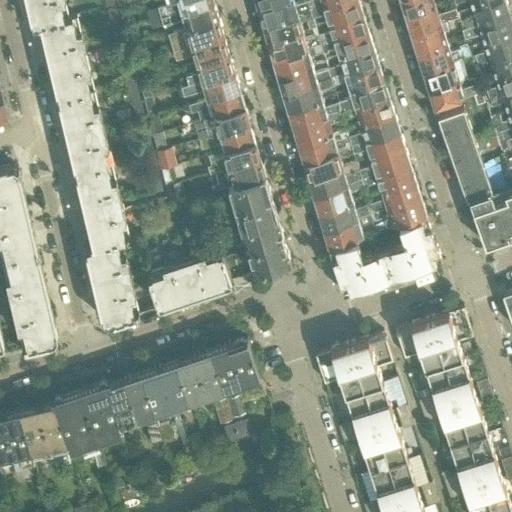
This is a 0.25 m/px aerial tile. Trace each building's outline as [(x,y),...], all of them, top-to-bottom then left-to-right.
[(28,0),(34,23),(41,22),(64,14),(60,0),(28,0)] [(148,9),(151,17),(208,0),(175,0),(158,5),(158,6),(148,9)] [(183,17),(186,27),(219,17),(214,0),(208,0),(151,17),(153,25),(162,22),(163,23),(183,17)] [(280,0),(258,7),(263,24),(311,9),(307,0),(305,0),(295,3),(294,0),(280,0)] [(307,0),(311,9),(341,0),(307,0)] [(359,0),(341,0),(311,9),(313,16),(325,13),(327,21),(363,10),(359,0)] [(433,0),(401,0),(405,12),(434,2),(433,0)] [(463,19),(465,27),(510,12),(506,0),(490,0),(472,6),(475,15),(463,19)] [(438,13),(434,2),(405,12),(411,31),(446,20),(458,16),(455,7),(438,13)] [(115,8),(114,8),(107,10),(112,28),(120,26),(115,8)] [(263,24),(268,42),(303,29),(300,20),(305,19),(307,27),(315,25),(313,16),(311,9),(263,24)] [(318,33),(320,42),(368,27),(363,10),(327,21),(330,29),(318,33)] [(481,32),(484,41),(511,31),(511,17),(510,12),(465,27),(461,29),(464,37),(481,32)] [(41,22),(50,58),(86,50),(81,28),(76,29),(72,13),(64,14),(41,22)] [(176,39),(178,48),(224,34),(219,17),(186,27),(188,35),(176,39)] [(449,28),(446,20),(411,31),(417,51),(447,41),(444,30),(449,28)] [(368,27),(320,42),(323,52),(328,51),(328,49),(335,46),(338,55),(373,43),(368,27)] [(268,42),(273,58),(320,42),(318,33),(305,38),(303,29),(268,42)] [(124,40),(121,31),(113,33),(116,42),(124,40)] [(478,57),(479,61),(511,50),(511,31),(484,41),(486,49),(475,53),(476,57),(478,57)] [(193,52),(196,61),(230,52),(224,34),(178,48),(175,49),(177,57),(193,52)] [(129,43),(133,60),(146,56),(147,56),(143,39),(129,43)] [(162,189),(124,41),(116,43),(155,191),(162,189)] [(450,49),(447,41),(417,51),(423,68),(461,56),(470,53),(466,42),(459,44),(460,46),(450,49)] [(273,58),(278,75),(313,63),(310,54),(313,53),(316,62),(325,59),(323,52),(320,42),(273,58)] [(328,66),(331,76),(379,61),(373,43),(338,55),(340,62),(328,66)] [(50,58),(59,96),(90,89),(86,72),(91,70),(86,50),(50,58)] [(492,66),(495,75),(511,69),(511,50),(479,61),(481,65),(479,65),(480,70),(492,66)] [(186,74),(189,83),(235,70),(230,52),(196,61),(199,70),(186,74)] [(146,56),(133,60),(137,77),(150,74),(146,56)] [(423,68),(429,88),(459,78),(468,75),(461,56),(423,68)] [(379,61),(331,76),(333,84),(346,79),(349,89),(384,77),(379,61)] [(278,75),(283,93),(331,76),(328,66),(327,63),(322,64),(323,68),(315,71),(313,63),(278,75)] [(482,90),(485,98),(511,89),(511,69),(495,75),(498,84),(482,89),(482,90)] [(204,87),(207,97),(240,88),(235,70),(189,83),(182,85),(184,93),(204,87)] [(139,78),(144,96),(152,94),(147,76),(139,78)] [(283,93),(288,110),(323,98),(320,88),(333,84),(331,76),(283,93)] [(338,100),(341,109),(389,94),(384,77),(349,89),(351,96),(338,100)] [(462,87),(459,78),(429,88),(434,105),(450,101),(474,93),(476,92),(473,83),(462,87)] [(197,109),(200,119),(246,106),(240,88),(207,97),(189,103),(191,111),(197,109)] [(59,96),(68,132),(103,123),(98,102),(94,103),(90,89),(59,96)] [(505,101),(507,109),(511,107),(511,89),(485,98),(486,100),(487,105),(492,103),(492,104),(505,101)] [(486,100),(485,98),(482,90),(476,92),(474,93),(477,103),(486,100)] [(341,109),(344,117),(356,113),(359,122),(394,110),(389,94),(341,109)] [(143,97),(148,115),(157,113),(152,95),(143,97)] [(288,110),(293,127),(341,109),(338,100),(325,105),(323,98),(288,110)] [(246,106),(200,119),(187,123),(192,139),(200,137),(200,138),(251,123),(246,106)] [(438,115),(447,142),(473,134),(463,106),(438,115)] [(494,129),(495,133),(511,127),(511,107),(507,109),(506,109),(509,118),(501,120),(498,112),(490,115),(495,128),(494,129)] [(293,127),(299,145),(333,131),(330,122),(344,117),(341,109),(293,127)] [(349,134),(351,142),(400,127),(394,110),(359,122),(362,130),(349,134)] [(148,115),(152,132),(163,129),(159,112),(157,113),(148,115)] [(68,132),(76,169),(107,161),(104,146),(109,145),(103,123),(68,132)] [(222,140),(224,149),(256,140),(251,123),(200,138),(203,146),(222,140)] [(299,145),(304,161),(351,142),(349,134),(346,126),(333,131),(299,145)] [(400,127),(351,142),(354,151),(367,147),(370,155),(405,144),(400,127)] [(511,127),(495,133),(500,149),(511,144),(511,127)] [(157,149),(158,149),(168,146),(163,129),(152,132),(157,149)] [(447,142),(457,170),(483,161),(473,134),(447,142)] [(215,169),(215,171),(261,158),(260,155),(256,140),(224,149),(227,157),(208,163),(210,171),(215,169)] [(304,161),(309,178),(343,165),(340,156),(354,151),(351,142),(304,161)] [(359,168),(361,176),(410,161),(405,144),(370,155),(372,164),(359,168)] [(511,144),(500,149),(507,168),(511,166),(511,144)] [(168,146),(158,149),(163,166),(172,164),(168,146)] [(215,171),(220,186),(228,184),(266,174),(261,158),(215,171)] [(94,243),(117,237),(125,235),(121,220),(126,219),(116,176),(111,177),(107,161),(76,169),(94,243)] [(410,161),(361,176),(364,184),(378,180),(380,189),(415,178),(410,161)] [(483,161),(457,170),(467,198),(469,197),(492,189),(483,161)] [(0,212),(27,206),(18,166),(13,163),(0,166),(0,212)] [(309,178),(313,194),(361,176),(359,168),(345,173),(343,165),(309,178)] [(228,184),(231,195),(235,207),(272,196),(266,174),(228,184)] [(313,194),(319,211),(353,198),(350,190),(364,184),(361,176),(313,194)] [(369,202),(372,210),(421,195),(415,178),(380,189),(383,198),(369,202)] [(166,184),(170,201),(186,197),(181,180),(174,182),(166,184)] [(492,189),(469,197),(485,243),(510,234),(509,234),(508,229),(511,227),(511,187),(505,190),(507,196),(496,199),(492,189)] [(389,214),(392,225),(398,223),(427,213),(421,195),(372,210),(374,219),(389,214)] [(235,207),(241,228),(279,217),(272,196),(235,207)] [(164,197),(156,199),(163,226),(171,224),(164,197)] [(319,211),(324,228),(369,211),(367,203),(355,206),(353,198),(319,211)] [(0,239),(2,239),(7,257),(38,250),(27,206),(0,212),(0,239)] [(324,228),(329,246),(363,234),(360,223),(371,220),(369,211),(324,228)] [(427,213),(398,223),(413,268),(442,258),(427,213)] [(175,220),(177,226),(178,230),(193,224),(190,215),(175,220)] [(244,239),(247,248),(285,239),(284,237),(279,217),(241,228),(225,233),(228,244),(244,239)] [(392,225),(363,234),(378,280),(413,268),(398,223),(392,225)] [(178,230),(177,226),(167,229),(169,237),(179,234),(178,230)] [(363,234),(329,246),(344,291),(378,280),(363,234)] [(86,244),(95,281),(131,273),(126,251),(121,252),(117,237),(94,243),(86,244)] [(285,239),(247,248),(253,270),(291,259),(285,239)] [(205,249),(178,259),(189,293),(232,279),(222,248),(206,253),(205,249)] [(7,277),(12,298),(47,289),(38,250),(7,257),(11,276),(7,277)] [(189,293),(178,259),(162,264),(164,268),(148,273),(151,282),(140,286),(147,308),(189,293)] [(131,273),(95,281),(103,318),(108,321),(139,311),(138,307),(134,308),(131,296),(136,295),(131,273)] [(0,305),(4,304),(8,304),(7,296),(3,297),(0,286),(0,285),(0,305)] [(511,288),(502,292),(511,319),(511,288)] [(47,289),(12,298),(18,327),(23,326),(26,341),(22,342),(23,346),(54,338),(55,339),(58,334),(47,289)] [(4,304),(0,305),(0,324),(0,326),(9,324),(4,304)] [(449,309),(458,337),(473,332),(464,304),(449,309)] [(449,309),(431,314),(440,343),(458,337),(449,309)] [(410,321),(420,349),(439,343),(438,343),(440,343),(431,314),(410,321)] [(407,322),(407,324),(408,326),(397,330),(405,354),(420,349),(410,321),(407,322)] [(369,334),(378,363),(393,358),(385,333),(374,337),(373,333),(369,334)] [(234,340),(211,348),(224,386),(260,373),(247,336),(246,336),(246,335),(241,334),(237,335),(234,339),(234,340)] [(369,334),(347,341),(356,369),(356,370),(358,369),(378,363),(369,334)] [(439,343),(456,398),(475,391),(458,337),(440,343),(438,343),(439,343)] [(347,341),(331,346),(340,375),(356,369),(347,341)] [(420,349),(437,404),(456,398),(439,343),(420,349)] [(340,375),(357,429),(376,423),(358,369),(356,370),(356,369),(340,375),(331,346),(315,351),(324,380),(340,375)] [(211,348),(177,359),(189,397),(224,386),(211,348)] [(177,359),(142,371),(154,409),(189,397),(177,359)] [(358,369),(376,423),(395,417),(378,363),(358,369)] [(142,371),(109,382),(119,417),(120,421),(154,409),(142,371)] [(487,376),(476,380),(477,384),(481,386),(486,385),(489,381),(487,376)] [(100,383),(80,389),(90,417),(96,437),(97,441),(124,432),(123,428),(120,421),(119,417),(109,382),(108,380),(107,380),(107,379),(104,377),(100,378),(100,380),(99,381),(100,383)] [(54,398),(55,401),(60,417),(70,445),(71,449),(71,450),(97,441),(96,437),(90,417),(80,389),(62,395),(62,394),(60,393),(59,392),(56,393),(54,396),(55,397),(54,398)] [(494,397),(492,392),(488,390),(483,392),(481,396),(483,401),(494,397)] [(456,398),(469,436),(487,430),(475,391),(456,398)] [(227,396),(234,416),(246,411),(239,392),(227,396)] [(419,398),(420,403),(424,405),(429,403),(432,399),(430,394),(419,398)] [(219,417),(220,420),(231,417),(234,416),(227,396),(227,395),(213,400),(219,417)] [(437,404),(450,442),(469,436),(456,398),(437,404)] [(29,407),(19,409),(21,417),(31,459),(36,479),(39,478),(34,458),(71,449),(70,445),(60,417),(55,401),(29,407)] [(407,402),(396,405),(397,410),(401,412),(406,410),(409,407),(407,402)] [(0,413),(0,454),(23,449),(27,465),(23,466),(27,481),(36,479),(31,459),(21,417),(19,409),(12,411),(0,413)] [(288,409),(273,414),(271,415),(277,432),(283,430),(282,427),(293,423),(288,409)] [(425,419),(432,417),(437,415),(435,410),(431,409),(426,410),(424,414),(425,419)] [(412,418),(410,417),(408,416),(403,418),(401,421),(402,426),(414,423),(412,418)] [(246,417),(245,417),(226,424),(230,437),(251,430),(246,417)] [(376,423),(389,462),(408,456),(395,417),(376,423)] [(162,436),(160,426),(158,420),(146,423),(151,440),(162,436)] [(339,424),(340,429),(344,430),(349,429),(352,425),(350,420),(339,424)] [(160,426),(162,436),(163,438),(164,441),(176,437),(171,422),(160,426)] [(357,429),(370,468),(389,462),(376,423),(357,429)] [(199,429),(188,433),(193,449),(204,445),(199,429)] [(469,436),(481,475),(500,469),(487,430),(469,436)] [(346,436),(344,440),(345,445),(357,441),(355,436),(351,434),(346,436)] [(450,442),(462,481),(481,475),(469,436),(450,442)] [(92,449),(98,466),(105,463),(99,447),(92,449)] [(511,453),(511,454),(501,458),(502,463),(506,464),(511,463),(511,461),(511,453)] [(389,462),(401,501),(420,495),(408,456),(389,462)] [(370,468),(382,507),(401,501),(389,462),(370,468)] [(511,506),(500,469),(481,475),(493,511),(501,511),(511,508),(511,506)] [(444,476),(445,481),(449,482),(454,481),(457,477),(455,472),(444,476)] [(493,511),(481,475),(462,481),(472,511),(493,511)] [(432,479),(421,483),(422,488),(426,490),(431,488),(434,484),(432,479)] [(451,488),(449,492),(450,497),(462,493),(460,488),(456,486),(451,488)] [(439,500),(437,495),(433,494),(428,495),(426,499),(427,504),(439,500)] [(425,511),(420,495),(401,501),(404,511),(425,511)] [(363,501),(365,506),(369,508),(374,506),(377,503),(375,498),(363,501)] [(404,511),(401,501),(382,507),(383,511),(404,511)] [(74,506),(76,511),(90,511),(87,502),(74,506)]
